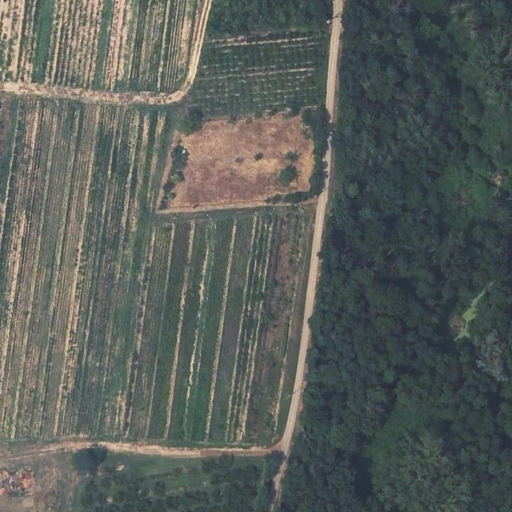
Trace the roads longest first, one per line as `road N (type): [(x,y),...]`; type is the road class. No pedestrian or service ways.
road 1 (unclassified): [(271,511),(311,288),(335,0)]
road 2 (track): [(0,453),(80,444),(285,449)]
road 3 (track): [(0,87),(178,96),(191,75),(208,0)]
